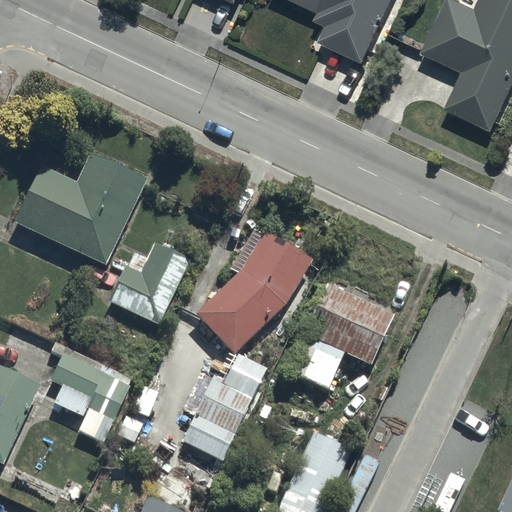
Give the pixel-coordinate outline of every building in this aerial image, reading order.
[(282,0),(319,17),(315,26),(325,31),(318,47),(365,69),(397,0),(282,0)] [(511,0),(483,0),(477,14),(449,0),(423,59),(463,76),(446,114),(492,134),(511,92),(511,0)] [(40,168),(13,227),(106,270),(146,185),(89,158),(76,185),(40,168)] [(194,315),(234,356),(286,308),(311,265),(263,237),(262,238),(254,234),(231,272),(237,275),(194,315)] [(124,268),(107,304),(159,328),(189,264),(155,248),(142,276),(124,268)] [(49,301),(53,280),(36,276),(27,319),(61,325),(65,304),(49,301)] [(394,319),(326,288),(285,374),(328,394),(345,358),(370,370),(394,319)] [(329,511),(375,511),(465,320),(426,302),(329,511)] [(61,357),(49,383),(62,388),(53,407),(88,423),(81,437),(104,447),(131,388),(61,357)] [(221,465),(252,399),(264,374),(240,363),(213,380),(181,446),(221,465)] [(0,466),(4,468),(39,392),(0,373),(0,466)] [(452,511),(502,413),(467,395),(408,511),(452,511)] [(323,511),(351,453),(313,436),(277,511),(323,511)] [(511,511),(511,493),(503,511),(511,511)] [(185,511),(148,494),(139,511),(185,511)]
